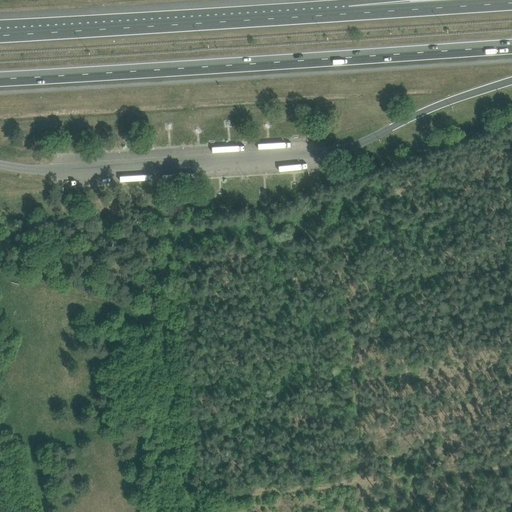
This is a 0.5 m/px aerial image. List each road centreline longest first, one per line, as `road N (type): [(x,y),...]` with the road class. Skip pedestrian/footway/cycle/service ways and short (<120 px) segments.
road 1 (motorway): [(511,1),(0,34)]
road 2 (motorway): [(0,77),(511,46)]
